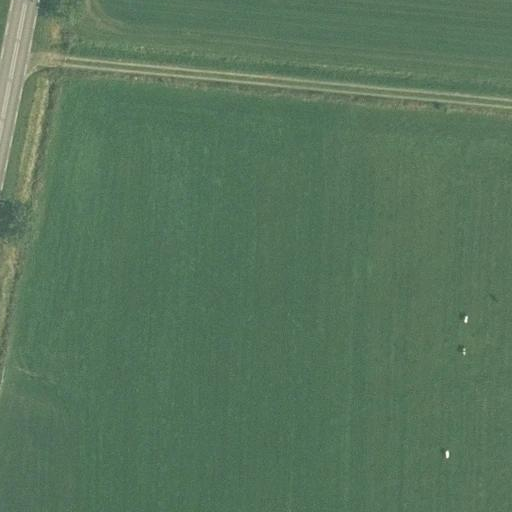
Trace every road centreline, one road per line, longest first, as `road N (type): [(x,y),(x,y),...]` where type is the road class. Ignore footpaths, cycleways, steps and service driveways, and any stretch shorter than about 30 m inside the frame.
road 1 (track): [(15,53),(81,66),(511,104)]
road 2 (primary): [(0,133),(25,0)]
